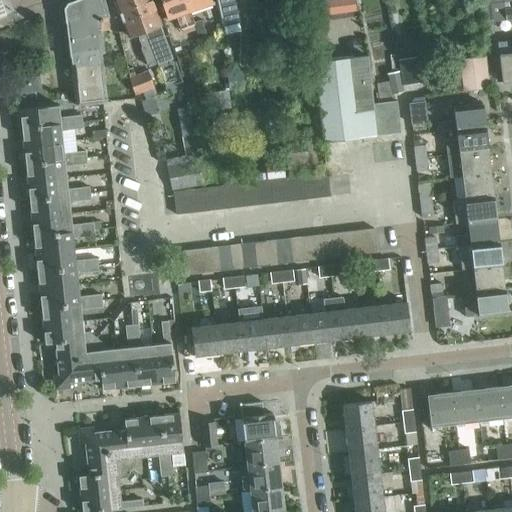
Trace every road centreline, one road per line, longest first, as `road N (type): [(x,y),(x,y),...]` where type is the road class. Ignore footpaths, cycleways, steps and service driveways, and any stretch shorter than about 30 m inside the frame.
road 1 (residential): [(73,411),(298,380)]
road 2 (residential): [(511,351),(298,380)]
road 3 (residential): [(298,380),(316,511)]
